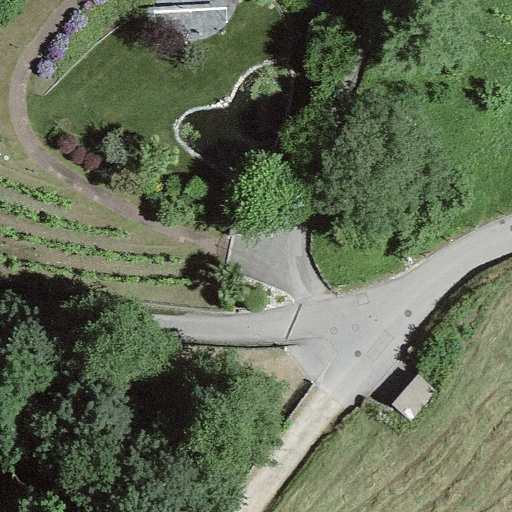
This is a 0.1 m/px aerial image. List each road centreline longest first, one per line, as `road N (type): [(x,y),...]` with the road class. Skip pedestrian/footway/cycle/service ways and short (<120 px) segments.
road 1 (unclassified): [(366,326),(212,331),(0,306)]
road 2 (unclassified): [(366,326),(245,511)]
road 3 (unclassified): [(511,236),(366,326)]
